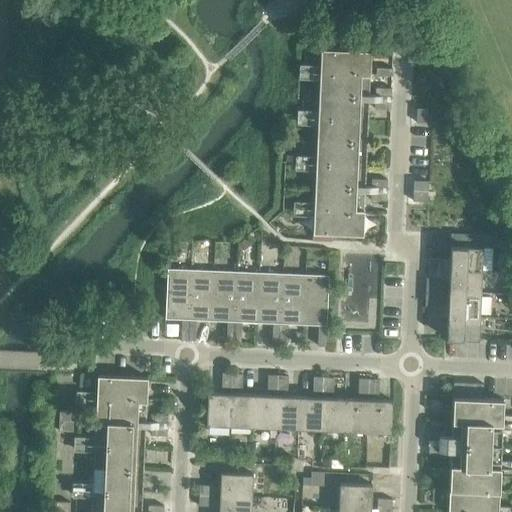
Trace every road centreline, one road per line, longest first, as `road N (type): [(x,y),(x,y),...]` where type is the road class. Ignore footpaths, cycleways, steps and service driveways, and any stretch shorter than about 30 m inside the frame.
road 1 (residential): [(413,365),(417,251),(398,236),(403,51)]
road 2 (residential): [(413,365),(183,355)]
road 3 (residential): [(177,511),(183,355)]
road 4 (residential): [(407,511),(413,365)]
